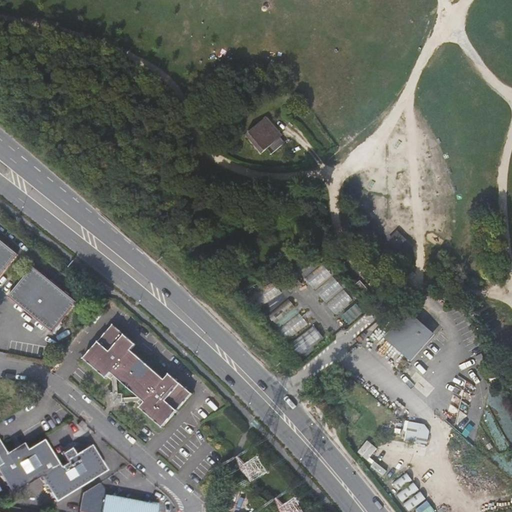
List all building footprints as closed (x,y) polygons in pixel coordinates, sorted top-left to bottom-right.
[(259,139),(257,141),(265,152),(268,149),(272,154),(285,143),(271,127),(273,125),(267,117),(252,130),(259,139)] [(397,232),(389,240),(398,249),(406,241),(397,232)] [(0,273),(16,253),(0,240),(0,273)] [(333,315),(352,302),(327,262),(307,275),(333,315)] [(5,294),(52,331),(76,302),(32,266),(11,291),(9,289),(5,294)] [(302,284),(292,272),(282,280),(292,292),(302,284)] [(260,290),(266,299),(280,290),(275,281),(260,290)] [(358,281),(351,287),(359,295),(366,289),(358,281)] [(349,325),(362,314),(356,306),(342,318),(349,325)] [(431,336),(406,315),(383,340),(407,361),(423,344),(431,336)] [(162,429),(193,395),(169,374),(164,380),(131,351),(136,345),(113,324),(83,359),(106,378),(107,377),(112,381),(116,379),(138,398),(136,403),(141,407),(139,409),(162,429)] [(295,356),(318,336),(310,327),(287,347),(295,356)] [(329,374),(387,423),(392,417),(368,396),(335,368),(329,374)] [(425,425),(408,422),(405,441),(426,445),(428,433),(425,425)] [(39,477),(58,465),(43,440),(27,450),(10,460),(6,454),(0,444),(0,475),(12,494),(39,477)] [(368,440),(359,451),(368,459),(378,447),(368,440)] [(459,443),(458,451),(464,457),(469,452),(459,443)] [(23,444),(6,454),(10,460),(27,450),(23,444)] [(58,465),(39,477),(55,503),(106,471),(90,446),(73,456),(65,461),(66,464),(60,468),(58,465)] [(61,455),(65,461),(73,456),(70,450),(61,455)] [(412,481),(407,474),(393,483),(398,491),(412,481)] [(397,496),(402,503),(419,492),(414,484),(397,496)] [(85,495),(81,511),(158,511),(159,510),(105,500),(106,495),(100,486),(85,495)] [(404,506),(408,511),(410,511),(426,501),(421,494),(404,506)]
